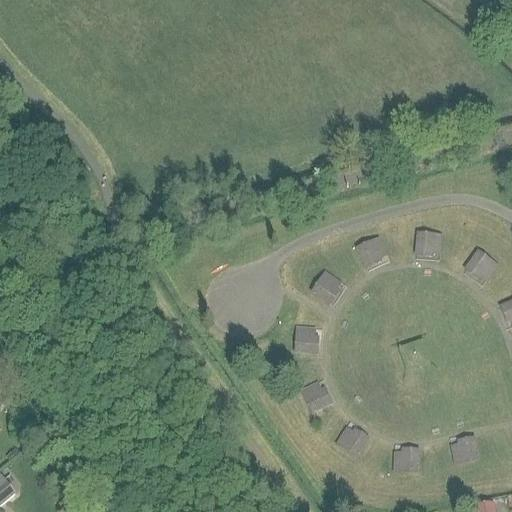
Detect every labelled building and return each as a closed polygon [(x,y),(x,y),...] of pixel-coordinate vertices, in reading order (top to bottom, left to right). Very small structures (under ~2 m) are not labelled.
[(414,255),(437,257),(439,239),(416,237),(414,255)] [(363,269),(384,259),(376,243),(355,252),(363,269)] [(484,284),(495,269),(476,255),(465,270),(484,284)] [(325,306),(338,287),(323,277),(310,296),(325,306)] [(511,321),(511,295),(498,302),(508,323),(511,321)] [(312,357),(313,334),(295,333),(294,356),(312,357)] [(419,338),(396,346),(404,371),(428,363),(419,338)] [(326,408),(316,388),(300,396),(310,416),(326,408)] [(346,432),(336,448),(355,460),(365,444),(346,432)] [(473,444),(450,449),(454,466),(476,462),(473,444)] [(417,457),(394,456),(393,474),(416,475),(417,457)]
